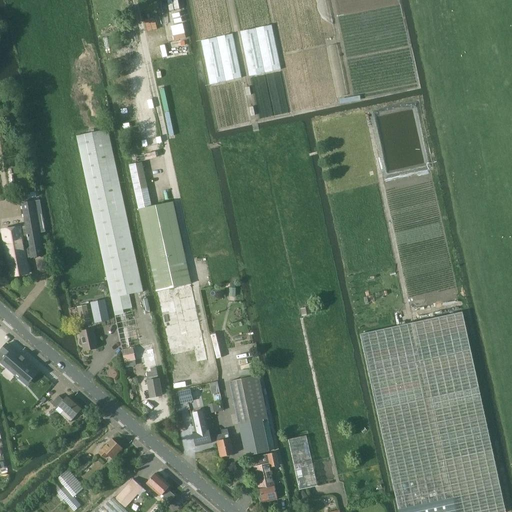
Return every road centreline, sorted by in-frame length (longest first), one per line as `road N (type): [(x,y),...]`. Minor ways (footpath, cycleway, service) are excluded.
road 1 (tertiary): [(231,511),(0,310)]
road 2 (track): [(302,320),(338,482)]
road 3 (track): [(230,0),(254,118)]
